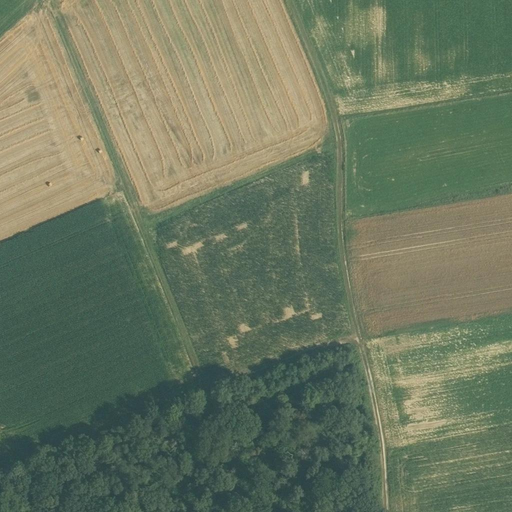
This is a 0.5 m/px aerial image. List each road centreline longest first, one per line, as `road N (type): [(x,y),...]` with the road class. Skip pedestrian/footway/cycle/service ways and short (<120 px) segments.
road 1 (track): [(48,0),(208,395)]
road 2 (track): [(286,0),(336,120),(341,262),(359,332)]
road 3 (track): [(0,483),(92,454),(208,395)]
road 4 (track): [(359,332),(371,383),(379,511)]
road 5 (track): [(359,332),(208,395)]
